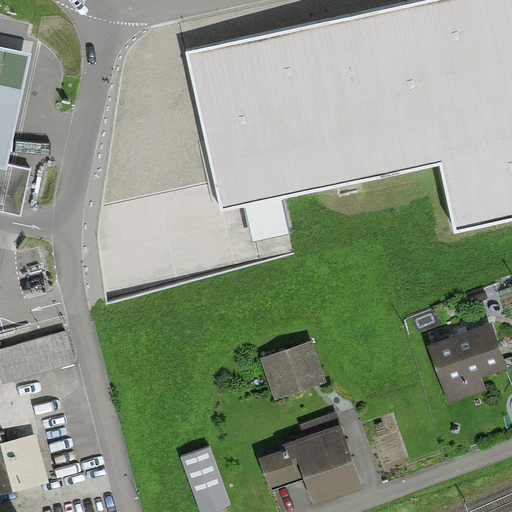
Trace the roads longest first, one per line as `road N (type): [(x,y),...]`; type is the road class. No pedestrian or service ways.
road 1 (unclassified): [(109,0),(81,146),(69,273),(125,511)]
road 2 (track): [(336,511),(511,447)]
